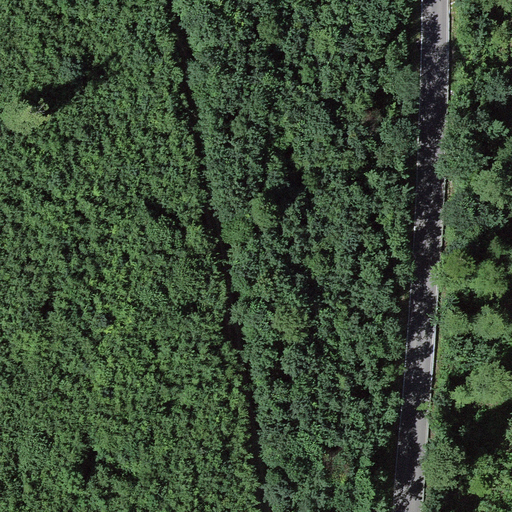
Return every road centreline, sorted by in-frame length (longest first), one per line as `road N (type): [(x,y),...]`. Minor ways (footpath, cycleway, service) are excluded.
road 1 (track): [(164,0),(198,130),(271,511)]
road 2 (tertiary): [(407,511),(437,0)]
